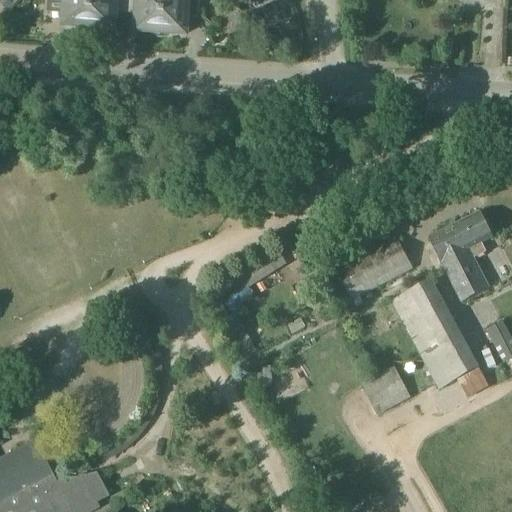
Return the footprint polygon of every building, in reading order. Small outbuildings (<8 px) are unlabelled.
[(1,0),(0,1),(0,4),(6,11),(18,0),(1,0)] [(88,34),(90,0),(54,0),(54,1),(66,2),(64,27),(74,27),(76,30),(78,31),(80,32),(82,33),(85,34),(88,34)] [(90,0),(88,34),(89,35),(90,34),(92,34),(93,34),(94,34),(95,34),(96,33),(97,33),(98,32),(99,32),(100,31),(101,31),(102,30),(102,29),(113,30),(115,5),(126,6),(126,0),(90,0)] [(158,39),(160,39),(162,4),(162,0),(126,0),(126,6),(137,7),(135,31),(146,32),(147,33),(147,34),(148,35),(149,36),(150,36),(151,37),(153,38),(154,38),(155,38),(156,39),(157,39),(158,39)] [(162,0),(162,4),(160,39),(163,39),(165,39),(168,38),(171,36),(173,35),(174,34),(184,35),(186,10),(198,11),(198,0),(162,0)] [(218,140),(216,150),(223,152),(225,142),(218,140)] [(427,209),(417,190),(404,196),(402,191),(386,199),(388,204),(319,240),(329,260),(427,209)] [(480,213),(430,238),(462,302),(489,289),(474,259),(486,253),(482,245),(493,239),(480,213)] [(326,259),(313,233),(291,244),(304,270),(326,259)] [(395,237),(322,276),(340,310),(353,304),(353,302),(360,298),(413,270),(395,237)] [(268,267),(264,260),(206,295),(214,308),(220,305),(217,300),(243,284),(242,283),(268,267)] [(440,392),(458,382),(466,398),(488,387),(432,282),(392,303),(440,392)] [(377,417),(411,399),(394,368),(361,386),(377,417)] [(89,511),(96,509),(93,503),(106,498),(94,476),(54,485),(31,443),(0,459),(0,511),(111,511),(112,511),(110,511),(89,511)]
